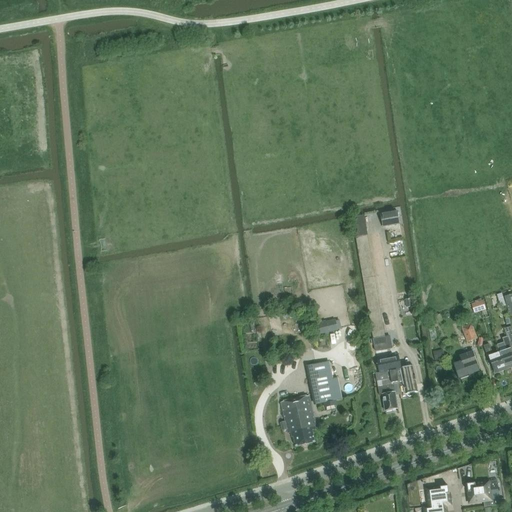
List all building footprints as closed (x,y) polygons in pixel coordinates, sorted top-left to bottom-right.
[(382,214),(384,227),(400,224),(398,212),(382,214)] [(353,220),(354,226),(366,224),(365,218),(353,220)] [(367,230),(366,224),(354,226),(355,232),(367,230)] [(356,238),(368,235),(367,230),(355,232),(356,238)] [(369,241),(368,235),(356,238),(357,244),(369,241)] [(358,249),(370,247),(369,241),(357,244),(358,249)] [(371,253),(370,247),(358,249),(359,255),(371,253)] [(360,261),(372,259),(371,253),(359,255),(360,261)] [(373,265),(372,259),(360,261),(361,267),(373,265)] [(362,273),(374,271),(373,265),(361,267),(362,273)] [(375,276),(374,271),(362,273),(363,279),(375,276)] [(364,285),(376,282),(375,276),(363,279),(364,285)] [(377,288),(376,282),(364,285),(365,290),(377,288)] [(366,296),(378,294),(377,288),(365,290),(366,296)] [(379,300),(378,294),(366,296),(367,302),(379,300)] [(412,299),(405,300),(407,308),(414,307),(412,299)] [(368,308),(380,306),(379,300),(367,302),(368,308)] [(483,301),(471,305),(474,313),(486,310),(483,301)] [(381,311),(380,306),(368,308),(369,314),(381,311)] [(370,320),(382,317),(381,311),(369,314),(370,320)] [(383,323),(382,317),(370,320),(371,325),(383,323)] [(479,338),(472,318),(460,322),(468,342),(479,338)] [(340,320),(326,324),(328,332),(342,329),(340,320)] [(372,331),(384,329),(383,323),(371,325),(372,331)] [(504,343),(497,345),(500,352),(506,369),(511,366),(511,348),(511,347),(511,330),(511,327),(504,329),(507,337),(502,339),(504,343)] [(385,335),(384,329),(372,331),(373,337),(385,335)] [(489,344),(483,346),(487,357),(488,357),(494,373),(506,369),(500,352),(493,355),(489,344)] [(445,360),(443,350),(433,352),(435,362),(445,360)] [(462,361),(453,364),(459,379),(479,372),(473,355),(461,359),(462,361)] [(377,360),(380,373),(397,370),(397,371),(399,382),(403,382),(405,395),(407,394),(407,396),(409,397),(412,397),(413,395),(413,393),(418,392),(413,366),(401,368),(399,356),(389,358),(377,360)] [(308,367),(316,405),(335,401),(328,363),(308,367)] [(397,371),(376,375),(378,388),(379,396),(382,396),(385,411),(397,409),(395,396),(401,395),(399,382),(397,371)] [(316,430),(315,426),(317,426),(309,396),(281,403),(286,422),(281,423),(282,431),(288,429),(288,434),(291,433),(292,437),(293,437),(296,447),(315,443),(312,431),(316,430)] [(497,481),(467,485),(470,504),(484,502),(484,508),(505,505),(504,499),(500,500),(497,481)] [(424,508),(451,505),(448,487),(427,490),(429,507),(424,508)]
